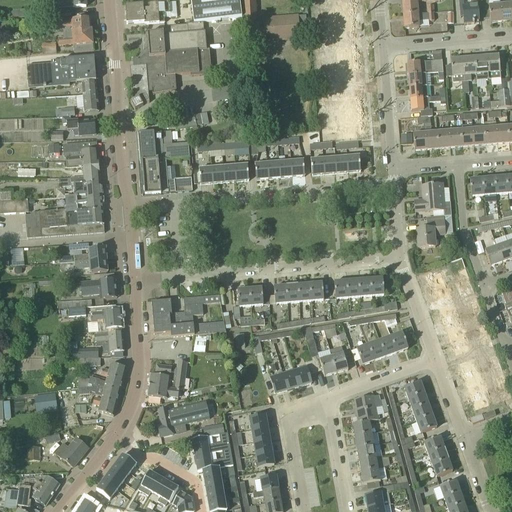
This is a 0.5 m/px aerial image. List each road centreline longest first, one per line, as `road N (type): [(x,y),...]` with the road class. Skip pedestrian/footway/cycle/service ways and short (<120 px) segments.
road 1 (residential): [(392,185),(172,203)]
road 2 (residential): [(178,277),(398,259)]
road 3 (tertiary): [(113,438),(136,383),(135,280)]
road 4 (residential): [(303,511),(284,415),(326,398)]
road 5 (residential): [(382,47),(511,36)]
road 6 (tertiary): [(118,124),(109,0)]
road 7 (residential): [(482,286),(463,227),(459,165)]
road 8 (residential): [(392,170),(382,47)]
road 9 (residential): [(113,438),(195,484),(200,511)]
